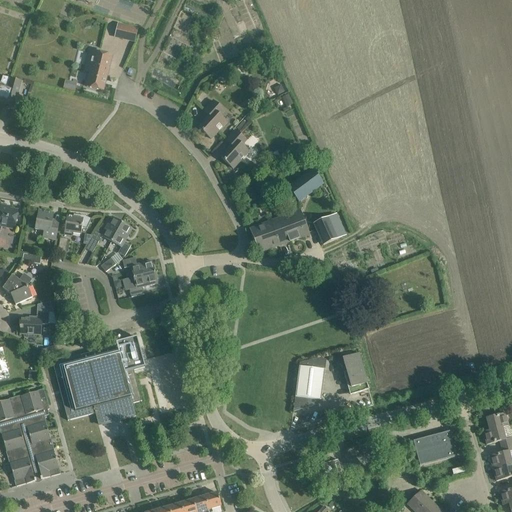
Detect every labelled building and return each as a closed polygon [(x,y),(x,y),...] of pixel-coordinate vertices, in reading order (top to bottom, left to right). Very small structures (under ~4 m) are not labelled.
[(135,43),(135,42),(139,28),(118,23),(115,38),(135,43)] [(111,56),(102,54),(90,51),(85,70),(90,72),(86,87),(103,91),(111,56)] [(3,103),(13,105),(14,106),(21,82),(10,78),(8,86),(0,83),(0,99),(4,101),(3,103)] [(281,85),(274,88),(277,95),(284,92),(281,85)] [(289,95),(282,98),(287,107),(293,104),(289,95)] [(211,139),(218,132),(227,122),(220,116),(224,111),(213,101),(204,111),(210,117),(199,129),(202,131),(203,133),(211,139)] [(246,140),(238,133),(247,124),(244,121),(235,131),(233,133),(226,141),(232,146),(221,158),(224,161),(225,162),(233,169),(248,152),(241,145),(246,140)] [(281,159),(278,152),(270,155),(274,162),(281,159)] [(289,188),(296,196),(299,201),(323,184),(313,170),(289,188)] [(0,224),(14,227),(16,221),(17,211),(9,210),(10,207),(1,205),(0,209),(0,224)] [(299,210),(279,217),(289,242),(308,234),(299,210)] [(59,221),(52,219),(53,214),(39,211),(35,230),(45,232),(44,238),(56,240),(59,221)] [(322,244),(345,234),(336,214),(313,224),(322,244)] [(82,228),(87,228),(91,220),(87,218),(85,217),(83,217),(81,217),(74,216),(74,218),(67,217),(64,235),(70,236),(71,233),(81,235),(82,228)] [(98,227),(91,239),(98,242),(102,236),(111,242),(122,223),(112,217),(104,231),(98,227)] [(259,254),(289,242),(279,217),(259,226),(249,229),(259,254)] [(132,229),(122,223),(111,242),(121,247),(118,253),(124,257),(131,246),(125,242),(132,229)] [(66,252),(67,242),(68,239),(60,238),(58,251),(66,252)] [(41,258),(31,256),(24,254),(22,261),(30,263),(40,265),(41,258)] [(131,267),(134,278),(154,273),(152,261),(137,265),(135,258),(122,261),(124,269),(131,267)] [(105,273),(113,267),(116,265),(111,259),(101,266),(105,273)] [(134,278),(127,279),(130,290),(129,290),(131,298),(144,295),(142,288),(157,284),(154,273),(134,278)] [(3,289),(10,294),(11,295),(12,295),(14,299),(13,300),(16,305),(33,298),(27,286),(18,280),(12,276),(3,289)] [(53,313),(50,302),(37,305),(37,320),(20,319),(19,329),(21,329),(20,334),(40,335),(41,324),(48,325),(49,313),(53,313)] [(136,379),(139,378),(139,375),(137,370),(133,371),(126,342),(116,344),(116,346),(63,360),(62,359),(52,361),(60,390),(56,392),(58,399),(62,398),(68,421),(70,420),(73,433),(99,426),(100,431),(113,427),(111,421),(122,418),(123,420),(143,415),(140,402),(141,401),(136,379)] [(350,395),(368,389),(358,355),(343,359),(346,371),(344,372),(350,395)] [(299,363),(293,413),(294,413),(294,411),(314,405),(315,400),(321,401),(326,360),(318,359),(299,363)] [(30,372),(30,379),(38,380),(38,372),(30,372)] [(0,402),(0,429),(2,429),(3,434),(2,435),(6,452),(8,452),(12,463),(10,464),(15,481),(16,480),(18,486),(16,486),(17,487),(36,481),(36,480),(40,479),(41,480),(60,474),(58,474),(57,469),(59,468),(54,451),(52,452),(48,440),(50,440),(45,422),(44,423),(42,417),(48,416),(48,415),(46,416),(45,411),(50,410),(44,390),(0,402)] [(486,418),(489,431),(502,427),(502,428),(508,426),(505,413),(486,418)] [(511,439),(511,438),(508,426),(502,428),(502,427),(489,431),(483,432),(486,445),(500,442),(501,448),(511,444),(511,439)] [(450,431),(412,441),(419,467),(457,457),(450,431)] [(511,444),(501,448),(503,453),(490,457),(493,469),(499,467),(511,464),(511,463),(511,444)] [(341,449),(343,459),(350,457),(351,466),(363,464),(363,460),(370,459),(368,445),(341,449)] [(341,473),(340,470),(338,460),(323,464),(325,474),(326,477),(341,473)] [(511,477),(511,463),(511,464),(499,467),(493,469),(496,481),(511,477)] [(298,470),(299,476),(311,473),(309,467),(298,470)] [(503,505),(509,504),(509,503),(511,502),(511,489),(499,493),(503,505)] [(407,505),(414,511),(419,511),(431,501),(421,491),(407,505)] [(217,493),(205,496),(209,510),(209,511),(214,511),(213,509),(221,506),(217,493)] [(196,511),(202,511),(209,510),(205,496),(193,500),(196,511)] [(181,503),(183,511),(196,511),(193,500),(181,503)] [(439,511),(441,511),(431,501),(419,511),(439,511)] [(183,511),(181,503),(169,507),(170,511),(183,511)]
